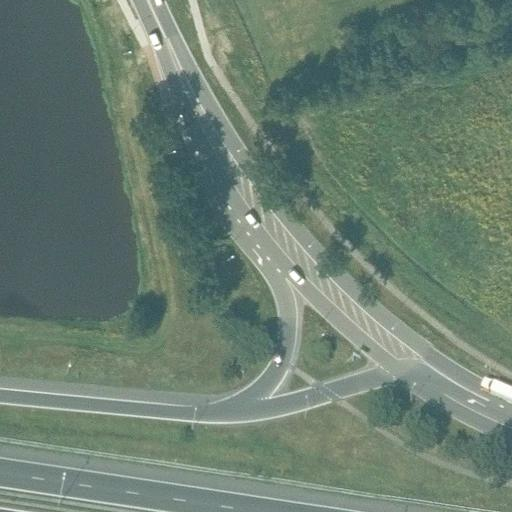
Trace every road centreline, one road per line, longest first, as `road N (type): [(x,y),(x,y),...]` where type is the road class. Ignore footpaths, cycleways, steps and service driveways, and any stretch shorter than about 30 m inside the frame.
road 1 (motorway): [(245,511),(0,471)]
road 2 (motorway): [(237,410),(0,393)]
road 3 (motorway): [(418,367),(237,410)]
road 4 (motorway): [(280,246),(287,352),(267,386),(237,410)]
road 5 (secondary): [(280,246),(418,367)]
road 6 (secondary): [(213,143),(147,0)]
road 7 (secondary): [(213,143),(280,246)]
